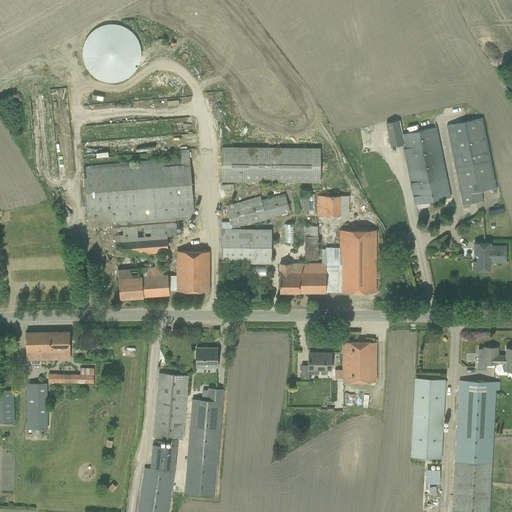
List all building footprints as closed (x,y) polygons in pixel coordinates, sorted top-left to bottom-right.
[(130,77),(139,57),(139,54),(133,32),(116,24),(111,24),(90,30),(82,49),(81,52),(87,73),(107,81),(112,82),(130,77)] [(481,192),(496,187),(482,117),(446,124),(462,205),(483,201),(481,192)] [(397,120),(385,123),(390,147),(402,144),(414,205),(416,204),(417,207),(429,205),(429,202),(430,201),(450,197),(436,127),(400,134),(397,120)] [(319,181),(320,147),(221,146),(221,181),(319,181)] [(176,221),(188,219),(194,219),(188,149),(179,150),(180,158),(83,166),(88,228),(113,226),(176,221)] [(272,216),(289,211),(284,193),(261,199),(260,195),(225,206),(229,224),(221,223),(220,229),(220,262),(269,262),(269,252),(269,228),(234,228),(260,220),(272,216)] [(340,195),(316,195),(316,216),(340,216),(340,195)] [(176,223),(117,228),(114,228),(116,256),(168,251),(167,235),(177,235),(177,227),(189,226),(188,219),(176,221),(176,223)] [(293,242),(292,223),(285,224),(286,242),(293,242)] [(304,260),(317,259),(317,225),(303,225),(303,235),(304,235),(304,260)] [(281,263),(279,292),(376,291),(376,286),(376,229),(339,229),(338,247),(324,247),(324,263),(281,263)] [(474,243),(474,249),(474,259),(473,259),(473,269),(490,269),(490,262),(505,262),(505,246),(488,246),(488,243),(474,243)] [(118,270),(119,288),(120,298),(143,296),(169,294),(169,291),(209,291),(209,252),(178,252),(177,276),(168,277),(168,275),(166,275),(166,272),(163,272),(163,266),(144,267),(144,269),(137,269),(128,270),(118,270)] [(153,254),(154,266),(161,265),(159,253),(153,254)] [(69,331),(26,332),(26,359),(70,358),(69,331)] [(375,382),(375,352),(375,342),(343,342),(343,352),(343,369),(343,378),(343,382),(375,382)] [(217,346),(195,346),(195,367),(217,367),(217,346)] [(511,370),(511,347),(505,347),(505,355),(497,355),(497,347),(483,347),(483,349),(478,349),(478,368),(485,368),(485,363),(494,364),(494,363),(502,363),(502,369),(504,369),(504,370),(511,370)] [(301,365),(301,375),(301,377),(309,377),(309,369),(331,369),(331,352),(323,352),(323,355),(308,355),(308,365),(301,365)] [(80,367),(79,374),(48,374),(48,382),(93,383),(93,368),(80,367)] [(158,372),(153,437),(171,439),(170,446),(152,444),(150,468),(144,467),(136,511),(167,511),(174,470),(177,439),(182,440),(187,385),(188,375),(158,372)] [(415,377),(410,457),(441,458),(444,393),(445,383),(446,383),(446,381),(445,381),(445,379),(415,377)] [(459,380),(453,511),(489,511),(495,381),(459,380)] [(26,383),(27,393),(27,429),(47,429),(46,383),(26,383)] [(192,398),(186,466),(184,493),(214,496),(223,389),(208,388),(207,400),(192,398)] [(0,389),(0,421),(13,421),(13,389),(0,389)] [(437,483),(438,469),(424,468),(423,482),(437,483)]
